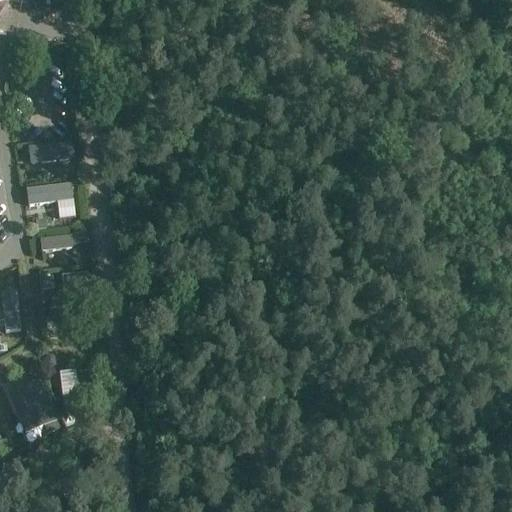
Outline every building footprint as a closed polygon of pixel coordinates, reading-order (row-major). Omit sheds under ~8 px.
[(67,149),(29,153),(30,167),(69,163),(67,149)] [(72,187),(27,194),(29,209),(75,203),(72,187)] [(35,223),(37,234),(46,232),(45,222),(35,223)] [(71,239),(72,248),(88,247),(87,236),(71,237),(71,239)] [(71,239),(40,243),(41,255),(72,252),(72,248),(71,239)] [(39,283),(40,296),(59,294),(58,282),(39,283)] [(4,296),(2,299),(5,336),(20,334),(17,297),(13,295),(4,296)] [(43,312),(48,336),(60,333),(55,310),(43,312)] [(48,369),(53,369),(55,365),(55,361),(51,358),(47,358),(44,362),(44,367),(48,369)] [(90,375),(76,377),(78,400),(79,408),(94,406),(90,375)] [(43,386),(8,400),(23,436),(58,422),(43,386)]
